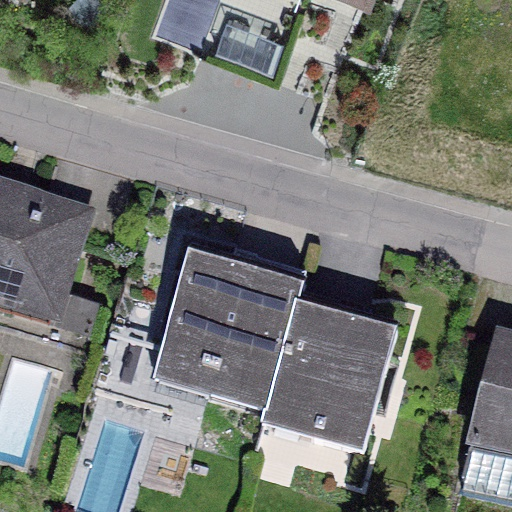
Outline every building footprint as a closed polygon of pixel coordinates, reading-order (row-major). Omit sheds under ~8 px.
[(220,0),(200,56),(279,85),(311,0),(364,0),(366,0),(365,0),(220,0)] [(0,305),(57,322),(88,218),(0,192),(0,305)] [(297,309),(302,289),(190,258),(157,376),(210,392),(207,400),(267,416),(297,309)] [(363,457),(396,336),(297,309),(267,416),(315,429),(311,443),(363,457)] [(511,348),(499,345),(473,445),(474,445),(462,495),(511,507),(511,348)]
